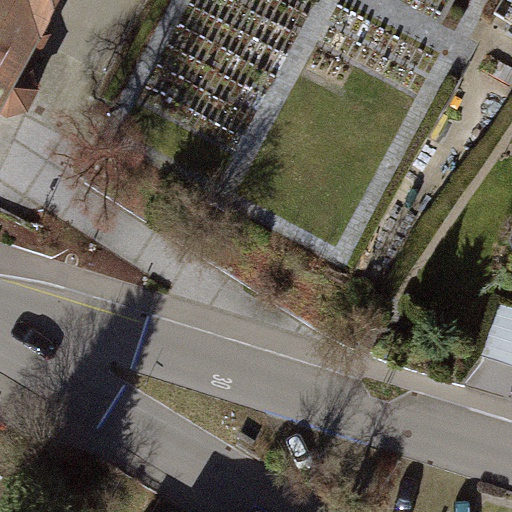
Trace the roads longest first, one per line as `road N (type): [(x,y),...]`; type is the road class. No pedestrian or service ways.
road 1 (residential): [(45,345),(201,362),(511,463)]
road 2 (residential): [(283,511),(156,434),(45,345)]
